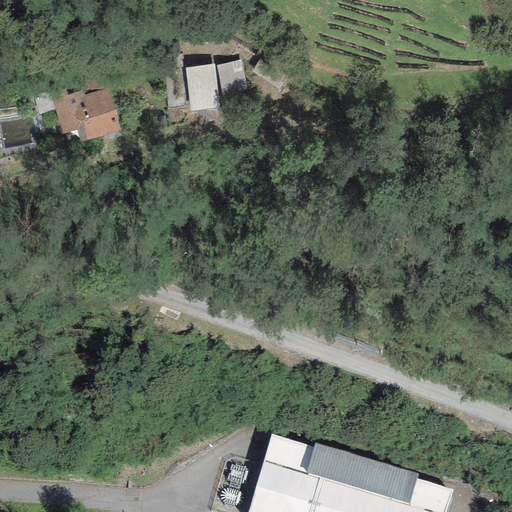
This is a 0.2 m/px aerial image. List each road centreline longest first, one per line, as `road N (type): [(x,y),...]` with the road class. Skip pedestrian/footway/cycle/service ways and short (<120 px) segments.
road 1 (unclassified): [(511,421),(118,282),(0,274)]
road 2 (track): [(0,183),(277,126),(358,130),(493,114)]
road 3 (unclassified): [(0,490),(181,511)]
